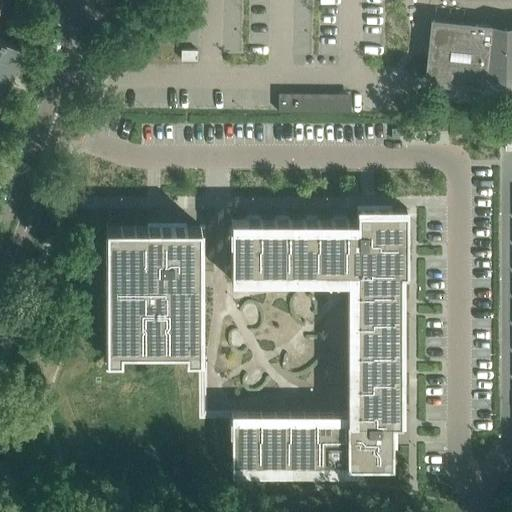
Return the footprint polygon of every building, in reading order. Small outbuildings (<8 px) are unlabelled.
[(0,0),(0,95),(1,94),(2,91),(4,86),(7,87),(12,74),(9,73),(12,68),(13,65),(21,46),(0,37),(0,0)] [(477,24),(432,20),(426,79),(500,87),(501,82),(507,82),(508,87),(511,86),(511,37),(505,38),(476,35),(476,27),(477,27),(477,24)] [(181,59),(197,59),(197,49),(181,49),(181,59)] [(277,109),(277,110),(350,111),(350,109),(347,109),(347,94),(280,94),(280,109),(277,109)] [(300,135),(300,115),(283,115),(283,135),(300,135)] [(246,218),(231,218),(231,226),(231,271),(348,276),(348,411),(247,414),(230,414),(231,419),(231,429),(231,433),(231,462),(392,463),(392,445),(392,421),(401,421),(401,405),(401,374),(401,360),(401,314),(401,300),(401,272),(406,272),(406,271),(406,208),(357,208),(357,218),(355,218),(349,218),(346,218),(344,218),(335,218),(332,218),(330,218),(320,218),(318,218),(315,218),(306,218),(304,218),(301,218),(291,218),(289,218),(287,218),(277,218),(275,219),(272,219),(263,219),(260,219),(258,218),(248,218),(246,218)] [(106,225),(106,292),(106,298),(106,348),(120,348),(186,348),(200,348),(200,314),(199,314),(199,315),(194,315),(194,304),(200,304),(200,225),(106,225)] [(470,252),(471,278),(494,278),(493,251),(470,252)] [(496,429),(496,285),(471,285),(471,429),(496,429)]
